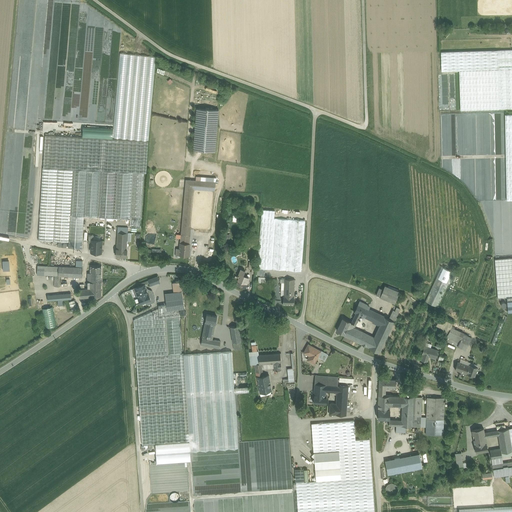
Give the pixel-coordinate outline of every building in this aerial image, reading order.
[(511,48),(441,51),(441,70),(459,70),(460,109),(499,108),(497,68),(497,65),(511,64),(511,48)] [(156,56),(120,53),(113,127),(113,133),(114,133),(113,137),(141,139),(148,140),(156,56)] [(511,67),(497,68),(499,108),(511,107),(511,67)] [(218,109),(196,107),(193,149),(215,151),(218,109)] [(113,133),(113,127),(83,126),(82,137),(112,138),(113,133)] [(82,137),(45,134),(43,167),(100,170),(102,170),(115,171),(117,171),(131,172),(132,172),(146,173),(148,140),(112,138),(82,137)] [(43,167),(42,167),(38,239),(68,241),(69,241),(70,215),(84,216),(97,216),(100,170),(43,167)] [(115,171),(102,170),(99,217),(113,217),(115,171)] [(131,172),(117,171),(114,217),(128,218),(131,172)] [(144,173),(132,172),(130,218),(140,219),(141,219),(144,173)] [(186,179),(181,234),(185,235),(190,184),(215,186),(216,181),(186,179)] [(275,210),(262,209),(261,217),(274,218),(275,210)] [(84,216),(70,215),(69,241),(68,241),(68,247),(82,248),(84,216)] [(274,218),(261,217),(257,267),(301,270),(305,220),(292,219),(274,218)] [(140,219),(130,218),(130,227),(139,227),(140,219)] [(117,232),(116,248),(127,249),(127,240),(128,232),(117,232)] [(93,239),(92,239),(91,242),(91,250),(96,251),(98,252),(99,252),(101,251),(101,249),(100,248),(101,245),(102,245),(102,240),(93,239)] [(189,243),(180,242),(180,248),(176,247),(176,255),(177,256),(179,256),(180,255),(180,254),(189,255),(190,247),(189,247),(189,243)] [(508,258),(494,259),(497,297),(506,296),(510,296),(508,258)] [(59,266),(38,265),(37,274),(55,275),(59,275),(59,266)] [(442,265),(425,300),(437,306),(454,271),(442,265)] [(76,267),(59,266),(59,275),(61,275),(82,276),(82,267),(76,267)] [(101,267),(91,267),(91,273),(91,277),(101,277),(101,267)] [(245,270),(240,268),(237,276),(235,275),(232,282),(236,284),(245,288),(248,279),(247,279),(248,277),(243,274),(245,270)] [(101,277),(91,277),(91,273),(88,273),(88,288),(91,288),(91,293),(101,291),(101,277)] [(357,280),(341,274),(339,279),(344,281),(344,279),(355,284),(357,280)] [(158,276),(148,279),(149,280),(150,282),(150,285),(160,281),(158,276)] [(294,278),(284,278),(284,287),(294,287),(294,278)] [(182,281),(172,282),(174,291),(183,290),(182,281)] [(140,286),(131,289),(133,296),(137,295),(140,303),(151,299),(150,299),(152,298),(152,296),(150,290),(148,291),(145,284),(140,286)] [(385,285),(380,296),(385,298),(389,287),(385,285)] [(294,287),(284,287),(284,295),(283,295),(283,304),(294,304),(294,287)] [(399,291),(389,287),(385,298),(394,302),(399,291)] [(91,293),(91,288),(88,288),(85,288),(80,288),(79,289),(80,297),(101,296),(101,291),(91,293)] [(182,291),(165,293),(166,304),(167,310),(179,308),(184,307),(183,298),(182,291)] [(356,311),(351,321),(356,324),(361,313),(368,317),(371,310),(368,308),(358,303),(355,311),(356,311)] [(165,355),(136,357),(142,443),(155,442),(189,440),(186,393),(185,379),(183,352),(182,352),(182,353),(168,354),(166,317),(179,316),(179,308),(167,310),(166,304),(158,305),(159,308),(133,319),(136,356),(165,354),(165,355)] [(45,327),(55,326),(53,307),(43,308),(45,327)] [(393,309),(388,318),(394,321),(398,312),(395,310),(393,309)] [(384,316),(374,311),(373,319),(380,323),(384,316)] [(216,316),(207,314),(206,321),(214,323),(216,316)] [(179,316),(166,317),(168,354),(182,353),(182,352),(179,316)] [(373,337),(364,332),(359,342),(379,352),(394,321),(388,318),(384,316),(380,323),(373,337)] [(351,321),(343,318),(341,321),(349,324),(354,327),(356,324),(351,321)] [(501,319),(492,343),(495,344),(504,320),(501,319)] [(214,323),(206,321),(202,336),(211,338),(214,323)] [(349,324),(341,321),(337,330),(344,334),(349,324)] [(354,327),(349,324),(344,334),(344,335),(359,342),(364,332),(354,327)] [(237,325),(230,326),(233,342),(240,340),(237,325)] [(461,332),(451,327),(448,333),(458,337),(457,341),(459,342),(461,338),(459,337),(461,333),(461,332)] [(458,337),(448,333),(446,336),(447,337),(457,341),(458,337)] [(470,337),(461,333),(459,337),(461,338),(459,342),(458,346),(465,349),(470,337)] [(211,338),(202,336),(201,343),(210,345),(219,347),(220,340),(211,338)] [(457,341),(447,337),(445,340),(458,346),(459,342),(457,341)] [(240,340),(233,342),(234,349),(241,348),(240,340)] [(320,350),(308,344),(304,352),(310,355),(307,359),(314,362),(318,355),(324,359),(327,353),(320,350)] [(430,347),(425,346),(422,354),(421,359),(427,361),(428,356),(435,358),(437,350),(430,347)] [(253,350),(249,351),(250,364),(255,363),(259,363),(258,354),(258,350),(257,350),(253,350)] [(229,352),(216,354),(220,389),(233,387),(229,352)] [(280,352),(259,354),(258,354),(259,363),(261,363),(262,368),(274,367),(274,362),(281,362),(280,352)] [(214,354),(201,355),(205,391),(218,389),(214,354)] [(200,355),(188,357),(191,379),(192,392),(203,391),(200,355)] [(261,363),(259,363),(255,363),(256,369),(255,369),(258,385),(270,383),(269,374),(263,375),(262,368),(261,363)] [(469,365),(462,363),(459,371),(474,376),(477,367),(469,364),(469,365)] [(338,376),(321,375),(320,383),(326,383),(326,391),(337,392),(337,385),(338,385),(338,376)] [(396,379),(379,378),(378,395),(385,395),(385,388),(395,388),(396,379)] [(320,383),(314,382),(314,393),(325,394),(326,391),(326,383),(320,383)] [(270,383),(258,385),(260,392),(271,390),(270,383)] [(338,385),(337,385),(337,392),(336,403),(335,413),(346,414),(348,386),(338,385)] [(192,392),(186,393),(189,440),(190,450),(238,447),(234,388),(234,387),(233,387),(220,389),(218,389),(205,391),(203,391),(192,392)] [(325,394),(314,393),(313,402),(326,402),(327,397),(325,397),(325,394)] [(385,395),(378,395),(378,408),(390,408),(390,405),(402,405),(403,395),(385,395)] [(413,396),(403,395),(402,405),(401,420),(401,425),(402,425),(406,425),(412,425),(413,396)] [(422,396),(413,396),(412,425),(420,426),(421,425),(421,419),(422,396)] [(444,397),(427,396),(426,418),(444,418),(444,397)] [(390,408),(378,408),(378,418),(389,418),(390,408)] [(444,418),(426,418),(426,433),(443,434),(444,418)] [(354,419),(312,422),(314,451),(339,450),(340,466),(341,478),(372,476),(369,438),(355,439),(354,419)] [(484,427),(472,430),(474,444),(486,442),(485,436),(484,431),(484,427)] [(508,428),(497,429),(498,434),(500,448),(501,452),(511,450),(508,428)] [(189,440),(155,442),(156,453),(190,450),(189,440)] [(486,442),(474,444),(476,451),(488,449),(486,442)] [(287,465),(290,465),(289,447),(279,447),(279,453),(285,453),(285,459),(287,459),(287,465)] [(500,448),(490,450),(491,458),(502,456),(501,452),(500,448)] [(339,450),(314,451),(311,454),(314,457),(312,460),(315,462),(315,467),(340,466),(339,450)] [(419,452),(385,459),(387,473),(422,466),(419,452)] [(507,461),(492,464),(494,476),(509,474),(507,461)] [(340,466),(315,467),(316,480),(341,478),(340,466)] [(303,468),(295,468),(296,481),(304,481),(303,468)] [(304,481),(296,481),(296,488),(297,511),(374,511),(372,476),(341,478),(316,480),(304,481)] [(398,491),(398,489),(398,486),(396,484),(394,483),(392,482),(389,483),(387,484),(386,486),(385,489),(386,491),(387,493),(389,495),(392,495),(394,495),(396,493),(398,491)]
